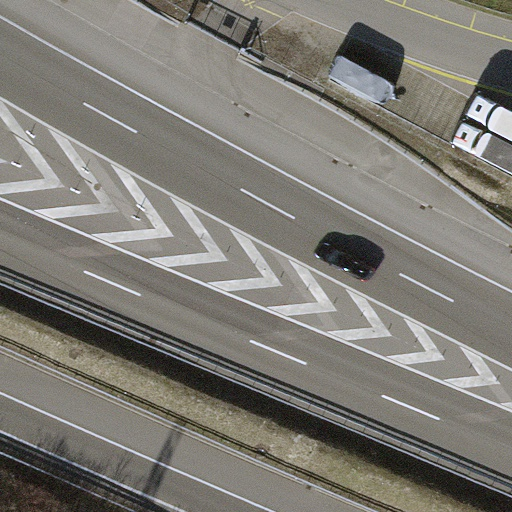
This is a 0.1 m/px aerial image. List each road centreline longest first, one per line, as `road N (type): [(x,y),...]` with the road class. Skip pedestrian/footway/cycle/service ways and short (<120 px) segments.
road 1 (motorway): [(511,330),(0,55)]
road 2 (motorway): [(511,448),(0,235)]
road 3 (motorway): [(0,410),(233,511)]
road 4 (unclassified): [(355,0),(511,53)]
